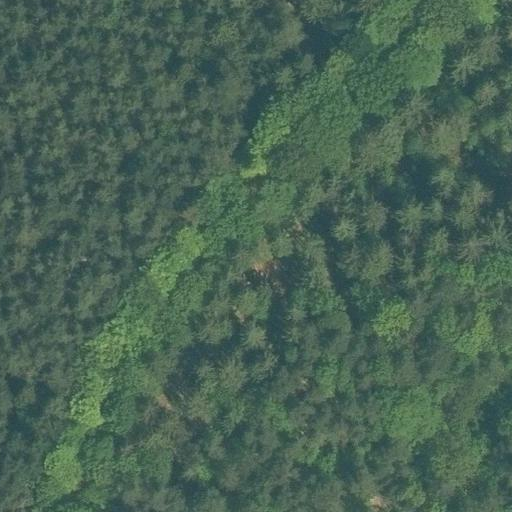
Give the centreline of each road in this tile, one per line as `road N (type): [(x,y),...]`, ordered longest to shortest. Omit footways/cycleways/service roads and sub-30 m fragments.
road 1 (track): [(190,247),(360,64),(433,0)]
road 2 (track): [(56,470),(126,340),(190,247)]
